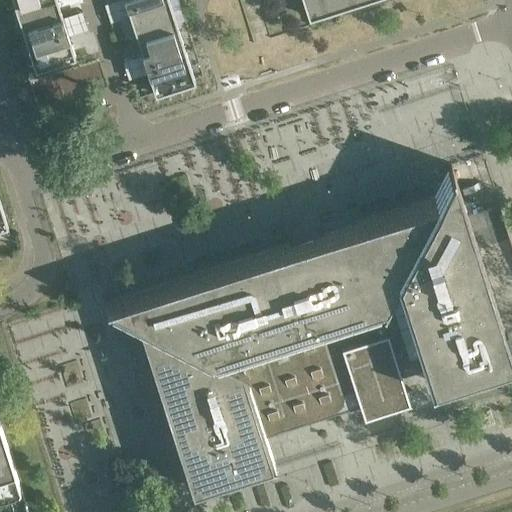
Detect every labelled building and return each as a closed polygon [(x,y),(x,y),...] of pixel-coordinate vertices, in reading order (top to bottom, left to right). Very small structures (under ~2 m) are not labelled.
[(45,0),(13,0),(16,9),(45,0)] [(65,25),(57,0),(45,0),(16,9),(25,38),(65,25)] [(176,21),(169,0),(144,0),(127,5),(136,34),(176,21)] [(338,7),(335,0),(303,0),(308,16),(338,7)] [(185,50),(176,21),(136,34),(145,63),(185,50)] [(75,55),(65,25),(25,38),(35,68),(75,55)] [(195,79),(185,50),(145,63),(155,92),(195,79)] [(361,418),(422,397),(412,370),(426,364),(442,402),(511,383),(511,278),(488,201),(474,160),(455,173),(441,200),(109,306),(109,307),(114,306),(140,320),(196,492),(279,466),(279,464),(275,465),(266,438),(337,414),(356,411),(361,418)] [(0,511),(27,511),(0,424),(0,511)]
